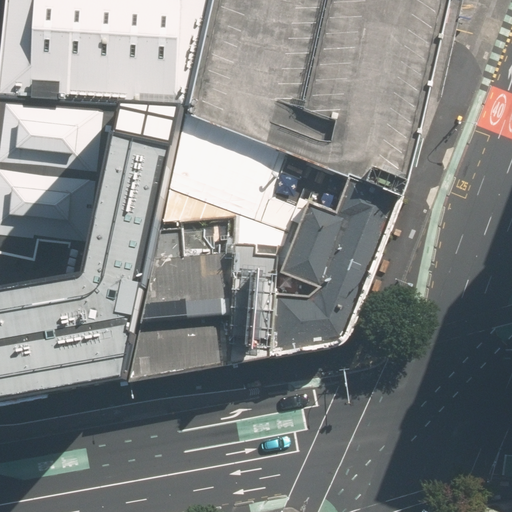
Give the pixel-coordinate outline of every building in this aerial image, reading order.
[(188,108),(213,0),(8,0),(0,96),(119,104),(188,108)] [(213,0),(188,108),(325,166),(351,176),(399,194),(419,138),(449,9),(451,0),(213,0)] [(119,104),(0,96),(0,98),(0,252),(34,261),(37,238),(89,245),(119,104)] [(0,401),(46,395),(132,377),(165,222),(188,108),(119,104),(89,245),(82,274),(78,278),(70,280),(54,283),(0,291),(0,401)] [(278,294),(273,350),(334,341),(345,335),(351,322),(399,194),(351,176),(336,212),(309,203),(280,272),(321,287),(309,297),(278,294)] [(165,222),(132,377),(273,350),(278,294),(280,272),(278,271),(279,255),(258,253),(258,245),(235,244),(236,217),(165,222)]
